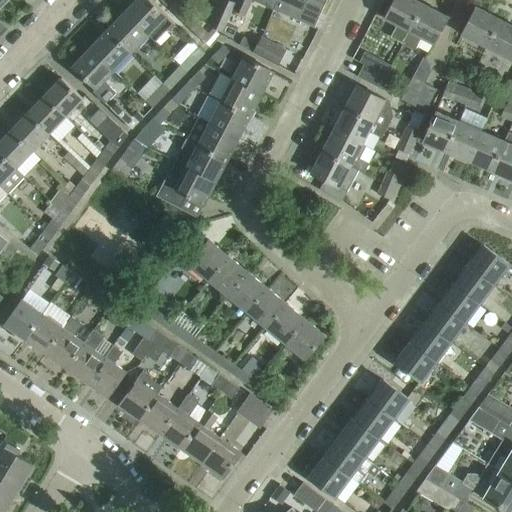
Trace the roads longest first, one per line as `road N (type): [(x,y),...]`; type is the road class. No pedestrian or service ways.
road 1 (residential): [(364,327),(249,213),(349,0)]
road 2 (residential): [(233,511),(364,327)]
road 3 (residential): [(364,327),(432,227),(454,209),(482,209),(511,222)]
